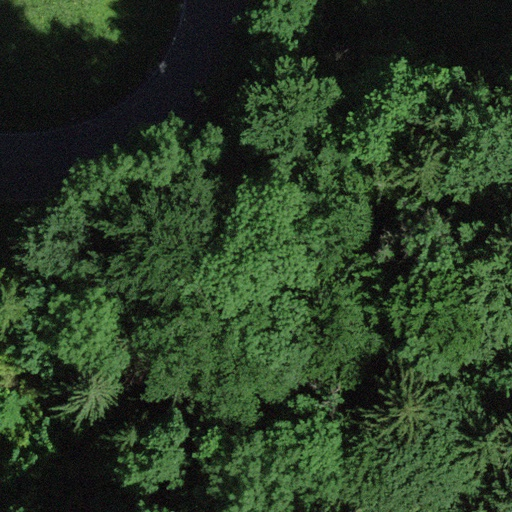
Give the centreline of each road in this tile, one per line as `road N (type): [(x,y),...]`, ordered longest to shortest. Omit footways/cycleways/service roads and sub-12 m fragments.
road 1 (track): [(511,51),(372,107),(266,127),(182,99)]
road 2 (tertiary): [(0,168),(63,164),(124,142),(182,99),(215,41),(223,0)]
